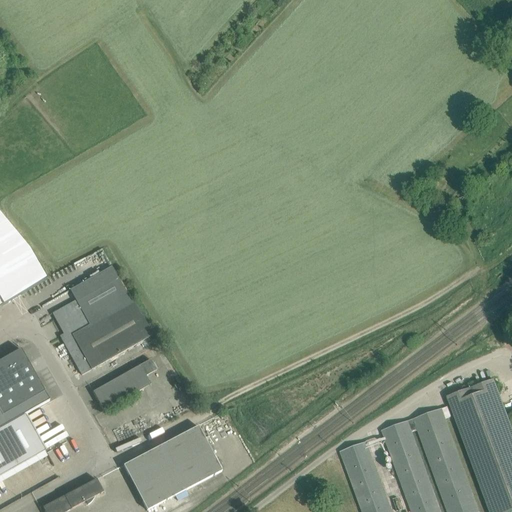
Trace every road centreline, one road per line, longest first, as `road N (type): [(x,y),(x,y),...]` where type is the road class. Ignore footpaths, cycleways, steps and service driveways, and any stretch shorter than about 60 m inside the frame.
road 1 (track): [(211,410),(430,300),(481,264)]
road 2 (unclassified): [(254,511),(429,387),(508,353)]
road 3 (unclassified): [(109,463),(29,320),(0,336)]
